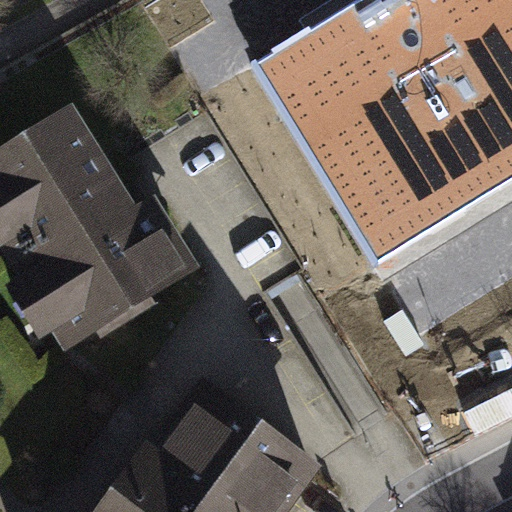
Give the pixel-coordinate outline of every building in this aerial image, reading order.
[(326,8),(321,0),(194,0),(172,14),(217,89),(222,85),(305,36),(321,63),(342,50),(327,23),(333,20),(326,8)] [(305,36),(222,85),(239,112),(321,63),(305,36)] [(117,196),(67,116),(0,157),(0,230),(71,344),(96,329),(98,333),(150,300),(148,296),(188,271),(148,207),(118,226),(104,204),(117,196)] [(445,421),(511,380),(511,356),(464,276),(414,305),(442,352),(406,373),(416,389),(424,385),(445,421)] [(277,511),(311,467),(206,390),(153,461),(144,454),(101,511),(277,511)]
